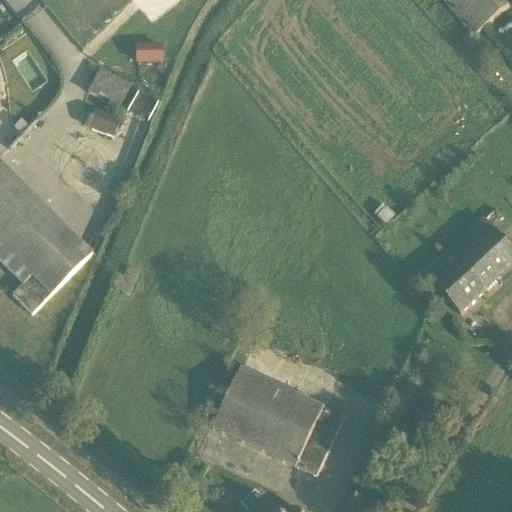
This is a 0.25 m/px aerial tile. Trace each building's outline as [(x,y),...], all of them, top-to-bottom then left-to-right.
[(511,0),(441,0),(474,40),(511,8),(511,0)] [(135,67),(162,66),(162,49),(135,49),(135,67)] [(113,118),(128,86),(98,71),(87,92),(106,101),(101,112),(113,118)] [(120,125),(95,114),(87,132),(113,142),(120,125)] [(0,264),(22,287),(11,298),(31,319),(92,258),(0,166),(0,264)] [(461,318),(511,271),(511,254),(485,224),(424,278),(461,318)] [(345,421),(242,372),(213,432),(317,481),(345,421)] [(253,511),(297,511),(298,511),(297,511),(274,511),(264,501),(253,511)]
